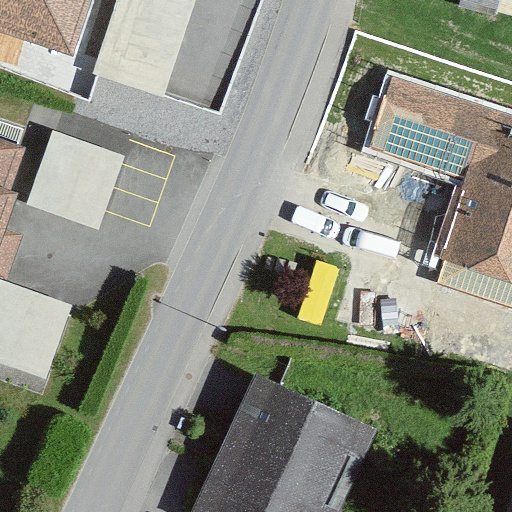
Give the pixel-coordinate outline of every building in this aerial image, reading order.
[(76,0),(0,0),(0,9),(66,31),(76,0)] [(112,0),(98,72),(172,88),(191,0),(112,0)] [(511,269),(511,127),(422,99),(408,142),(467,161),(439,246),(511,269)] [(20,185),(75,199),(91,138),(35,124),(20,185)] [(50,279),(0,263),(0,348),(26,357),(50,279)] [(195,500),(222,511),(323,511),(363,425),(251,375),(195,500)]
